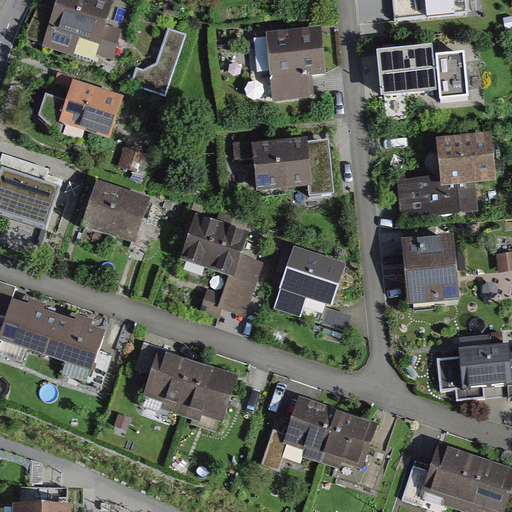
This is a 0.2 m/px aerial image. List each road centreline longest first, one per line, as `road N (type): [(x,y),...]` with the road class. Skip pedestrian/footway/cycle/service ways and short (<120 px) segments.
road 1 (residential): [(343,0),(378,351),(371,391)]
road 2 (residential): [(371,391),(0,266)]
road 3 (residential): [(511,439),(371,391)]
